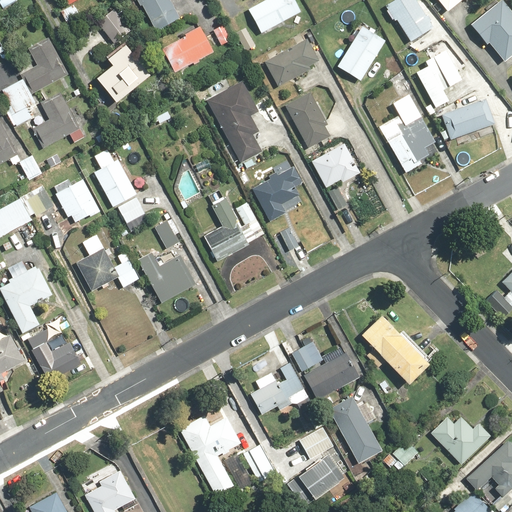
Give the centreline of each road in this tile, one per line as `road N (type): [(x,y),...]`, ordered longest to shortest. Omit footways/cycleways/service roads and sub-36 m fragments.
road 1 (residential): [(0,457),(390,244)]
road 2 (residential): [(390,244),(511,369)]
road 3 (residential): [(390,244),(511,180)]
